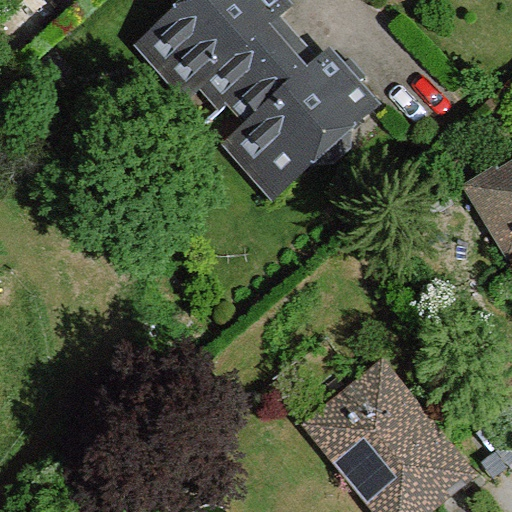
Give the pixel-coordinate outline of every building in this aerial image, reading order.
[(66,19),(48,0),(27,0),(26,1),(0,24),(0,38),(19,60),(66,19)] [(227,108),(234,102),(300,44),(276,19),(286,9),(278,0),(185,0),(185,6),(189,10),(162,34),(203,82),(227,108)] [(347,133),(374,109),(332,60),(322,69),(300,44),(234,102),(256,127),(248,134),(290,182),(319,158),(323,162),(335,162),(350,150),(350,137),(347,133)] [(511,177),(500,185),(511,205),(511,177)] [(346,466),(384,511),(426,511),(432,508),(468,476),(382,371),(313,431),(343,469),(346,466)]
